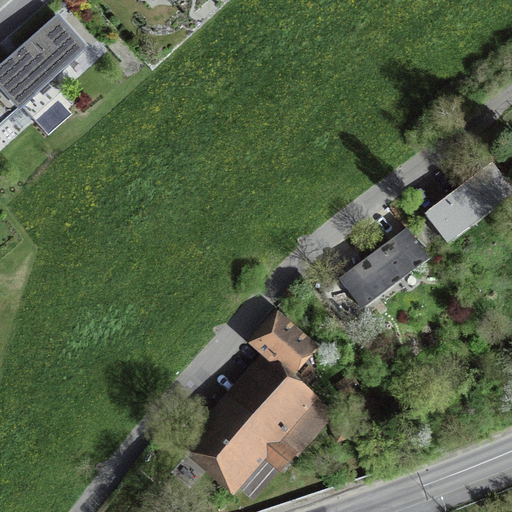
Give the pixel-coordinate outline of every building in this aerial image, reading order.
[(0,127),(87,50),(57,16),(0,66),(0,127)] [(511,189),(492,163),(449,196),(448,195),(437,203),(438,205),(425,215),(445,241),(511,189)] [(429,259),(407,229),(363,261),(363,260),(352,268),(353,270),(339,281),(358,306),(412,266),(415,270),(429,259)] [(272,361),(287,373),(310,347),(281,321),(257,348),(272,361)] [(287,373),(272,361),(194,450),(230,482),(257,451),(278,470),(290,457),(276,445),(280,440),(296,454),(332,413),(287,373)] [(343,415),(329,420),(337,441),(351,435),(343,415)]
